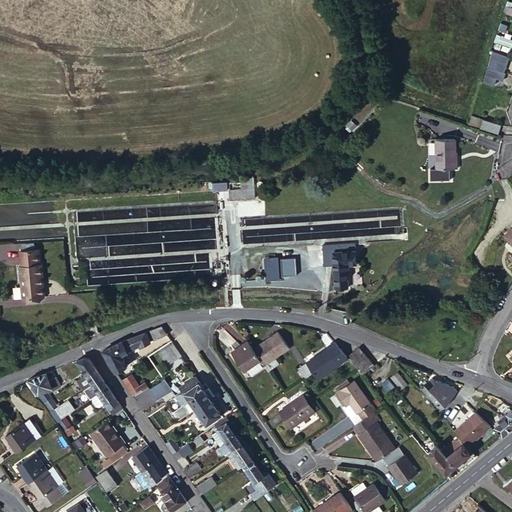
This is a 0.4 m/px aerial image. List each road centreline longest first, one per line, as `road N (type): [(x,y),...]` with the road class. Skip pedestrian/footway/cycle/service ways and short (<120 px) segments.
road 1 (residential): [(470,375),(319,321),(279,313),(179,315)]
road 2 (residential): [(204,511),(91,344)]
road 3 (residential): [(179,315),(287,466)]
